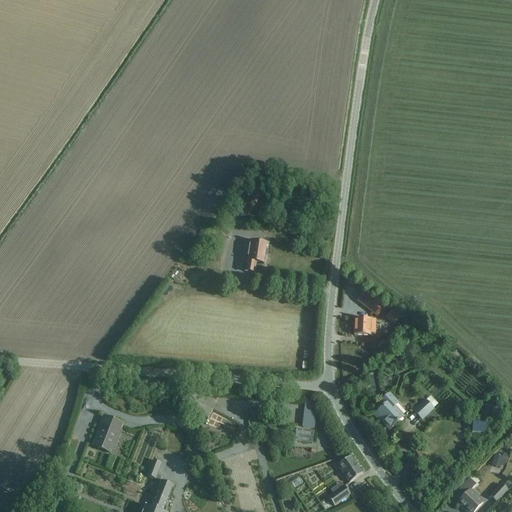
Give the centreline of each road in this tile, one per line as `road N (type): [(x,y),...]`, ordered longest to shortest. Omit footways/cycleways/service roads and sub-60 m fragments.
road 1 (unclassified): [(328,384),(331,299),(375,0)]
road 2 (unclassified): [(328,384),(0,360)]
road 3 (unclassified): [(411,511),(328,384)]
